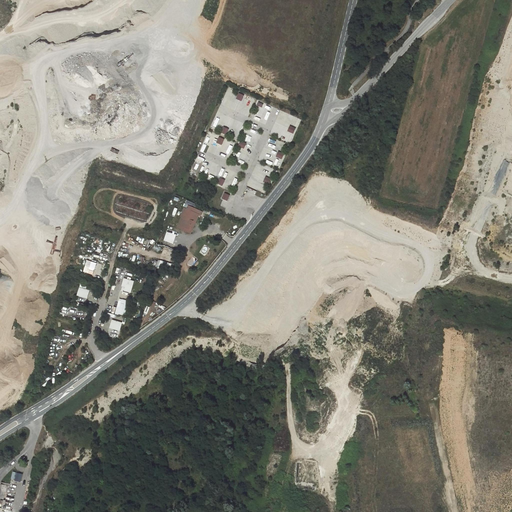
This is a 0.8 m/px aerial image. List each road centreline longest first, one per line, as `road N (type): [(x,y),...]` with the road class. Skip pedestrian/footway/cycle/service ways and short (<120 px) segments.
road 1 (secondary): [(326,111),(287,180),(181,307),(0,435)]
road 2 (unknown): [(37,161),(47,126),(42,62),(84,37),(153,100),(150,120),(100,147)]
road 3 (unclassified): [(453,0),(345,107),(326,111)]
